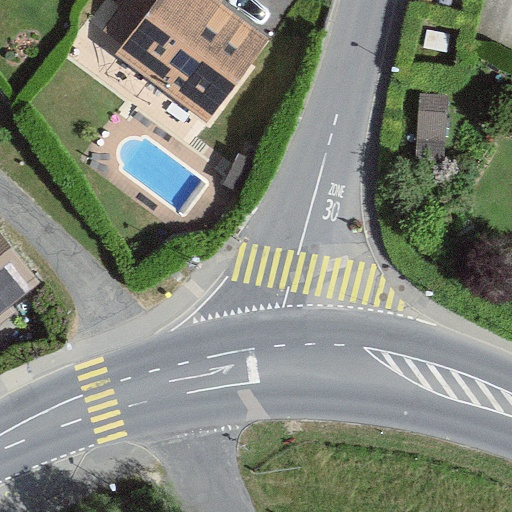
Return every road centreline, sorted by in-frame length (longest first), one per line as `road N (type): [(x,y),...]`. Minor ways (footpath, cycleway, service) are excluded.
road 1 (residential): [(278,345),(366,0)]
road 2 (tertiary): [(278,345),(384,350),(511,394)]
road 3 (residential): [(156,370),(0,193)]
road 4 (tertiary): [(0,435),(156,370)]
road 5 (residential): [(222,511),(156,370)]
road 6 (tertiary): [(156,370),(278,345)]
